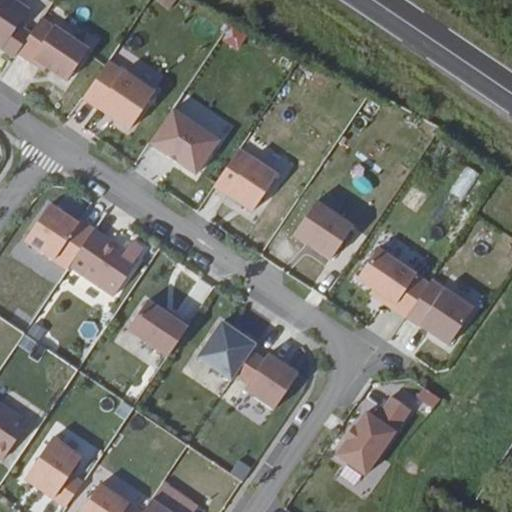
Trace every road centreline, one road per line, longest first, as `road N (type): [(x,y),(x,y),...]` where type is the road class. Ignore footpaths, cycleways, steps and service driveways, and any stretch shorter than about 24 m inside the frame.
road 1 (residential): [(257,511),(328,408),(341,377),(336,343),(45,146)]
road 2 (secondary): [(511,92),(376,0)]
